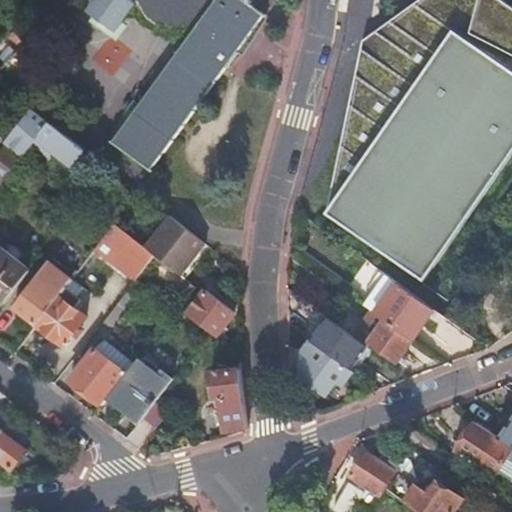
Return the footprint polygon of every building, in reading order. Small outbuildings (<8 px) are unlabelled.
[(95,0),(84,15),(114,36),(131,11),(161,32),(180,33),(188,39),(114,144),(155,173),(228,68),(229,69),(248,41),(266,15),(253,6),(251,5),(253,1),(251,0),(246,0),(246,1),(244,0),(95,0)] [(511,4),(506,0),(422,0),(364,41),(354,85),(326,213),(424,281),(508,167),(511,160),(511,4)] [(9,41),(20,51),(28,42),(17,33),(9,41)] [(33,110),(8,143),(25,155),(25,154),(35,143),(50,123),(33,110)] [(50,123),(35,143),(25,154),(41,167),(53,151),(73,167),(85,151),(50,123)] [(25,155),(8,143),(0,152),(0,185),(1,186),(25,155)] [(198,254),(205,245),(170,218),(146,249),(156,256),(181,276),(198,254)] [(156,256),(146,249),(116,225),(103,242),(121,256),(114,265),(136,282),(156,256)] [(121,256),(103,242),(96,251),(114,265),(121,256)] [(0,248),(0,303),(3,306),(30,271),(18,262),(7,254),(0,248)] [(11,248),(7,254),(18,262),(23,257),(21,252),(16,249),(11,248)] [(202,259),(198,254),(181,276),(186,280),(202,259)] [(15,309),(38,327),(66,290),(73,281),(50,264),(15,309)] [(385,276),(364,306),(373,312),(414,341),(434,311),(385,276)] [(85,291),(73,281),(66,290),(78,299),(85,291)] [(66,290),(38,327),(65,348),(88,319),(76,310),(82,302),(78,299),(66,290)] [(188,315),(217,337),(234,314),(206,292),(188,315)] [(140,302),(127,293),(105,322),(118,332),(140,302)] [(398,363),(414,341),(373,312),(354,337),(369,347),(371,344),(398,363)] [(314,340),(353,370),(369,347),(354,337),(328,318),(314,340)] [(352,370),(353,370),(314,340),(303,356),(313,363),(302,378),(329,397),(340,383),(346,387),(356,373),(352,370)] [(129,374),(137,364),(107,342),(97,349),(129,374)] [(103,406),(108,400),(129,374),(97,349),(71,382),(73,383),(73,386),(73,389),(76,391),(79,393),(82,393),(85,392),(103,406)] [(157,403),(176,379),(164,370),(162,373),(160,371),(161,370),(159,367),(158,365),(156,363),(155,362),(153,361),(149,359),(146,358),(145,360),(142,357),(137,364),(129,374),(108,400),(103,406),(105,407),(109,402),(127,415),(128,416),(131,413),(142,421),(139,425),(140,425),(157,403)] [(249,431),(242,371),(211,374),(215,402),(220,401),(225,434),(249,431)] [(139,427),(127,441),(140,452),(166,418),(157,403),(140,425),(139,427)] [(142,421),(131,413),(128,416),(127,415),(126,417),(139,427),(140,425),(139,425),(142,421)] [(511,419),(498,439),(511,448),(511,419)] [(0,431),(0,462),(14,472),(29,452),(25,449),(31,440),(8,422),(0,431)] [(496,473),(511,449),(511,448),(498,439),(475,423),(455,453),(493,478),(496,473)] [(511,484),(511,482),(511,449),(496,473),(511,484)] [(382,461),(401,474),(409,464),(390,451),(382,461)] [(393,474),(364,454),(349,477),(378,497),(393,474)] [(387,492),(397,498),(408,484),(399,477),(387,492)] [(405,504),(416,511),(455,511),(463,502),(437,484),(429,496),(417,487),(405,504)] [(373,501),(348,485),(332,511),(333,511),(353,511),(358,505),(367,510),(373,501)]
